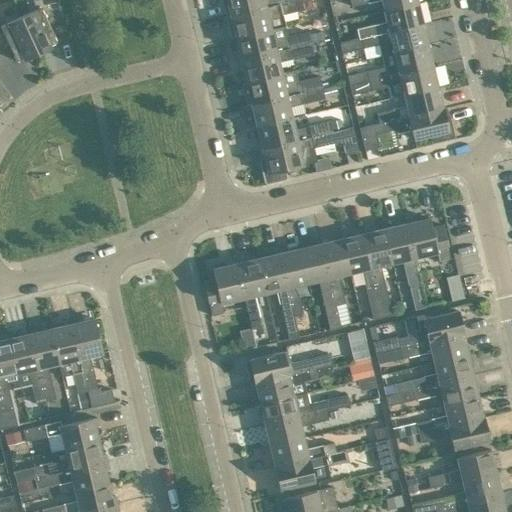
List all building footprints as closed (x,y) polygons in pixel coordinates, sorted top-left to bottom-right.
[(33,0),(36,7),(21,14),(38,52),(52,45),(51,43),(57,40),(49,21),(52,20),(65,17),(60,0),(33,0)] [(227,0),(230,14),(287,0),(227,0)] [(231,22),(230,24),(232,34),(233,35),(235,34),(236,36),(285,24),(283,13),(304,8),(301,0),(287,0),(230,14),(232,22),(231,22)] [(418,0),(351,0),(352,4),(370,0),(382,0),(385,9),(419,1),(418,0)] [(387,20),(357,27),(360,36),(360,37),(424,22),(419,1),(385,9),(387,20)] [(0,11),(0,44),(4,41),(8,40),(17,58),(23,55),(24,58),(38,52),(21,14),(6,21),(0,11)] [(360,36),(340,41),(342,51),(364,46),(379,42),(382,54),(429,43),(424,22),(360,37),(360,36)] [(285,24),(236,36),(241,58),(312,41),(312,40),(309,30),(288,35),(285,24)] [(316,28),(309,29),(309,30),(312,40),(323,37),(321,31),(316,28)] [(312,41),(241,58),(246,80),(282,72),(279,60),(293,57),(314,52),(312,41)] [(367,69),(348,73),(350,83),(434,64),(429,43),(382,54),(384,65),(367,69)] [(434,64),(350,83),(352,93),(372,88),(388,85),(390,95),(404,92),(404,93),(439,85),(434,64)] [(245,82),(244,84),(246,93),(248,94),(250,94),(252,102),(322,85),(322,84),(320,74),(299,79),(296,68),(282,72),(246,80),(247,82),(245,82)] [(331,71),(320,74),(322,84),(333,82),(331,71)] [(336,83),(323,86),(325,95),(338,92),(336,83)] [(322,85),(252,102),(257,124),(293,116),(290,104),(304,101),(304,102),(325,97),(325,95),(323,86),(322,85)] [(407,104),(377,111),(379,121),(443,106),(439,85),(404,93),(407,104)] [(379,121),(360,125),(365,149),(379,145),(376,132),(397,127),(397,131),(412,127),(415,137),(431,133),(433,140),(455,135),(450,112),(445,113),(443,106),(379,121)] [(293,116),(257,124),(262,146),(333,130),(333,129),(330,119),(330,118),(309,123),(309,124),(295,127),(293,116)] [(341,117),(330,119),(333,129),(343,127),(341,117)] [(263,156),(261,160),(266,178),(268,181),(285,177),(286,174),(285,167),(304,163),(318,159),(314,146),(336,141),(340,140),(343,142),(346,152),(359,149),(353,124),(343,127),(333,129),(333,130),(262,146),(264,156),(263,156)] [(430,216),(406,221),(414,256),(437,251),(439,260),(451,257),(443,223),(432,226),(430,216)] [(406,221),(384,227),(392,261),(404,258),(410,286),(421,283),(414,256),(406,221)] [(384,227),(364,231),(383,315),(393,313),(381,263),(392,261),(384,227)] [(364,231),(342,236),(350,271),(362,268),(373,317),(383,315),(364,231)] [(342,236),(321,241),(336,303),(337,303),(346,301),(339,273),(350,271),(342,236)] [(321,241),(300,246),(309,281),(319,278),(330,327),(341,324),(337,303),(336,303),(321,241)] [(300,246),(279,251),(294,313),(304,311),(297,283),(309,281),(300,246)] [(279,251),(258,256),(267,290),(278,288),(284,316),(289,337),(299,335),(294,313),(279,251)] [(258,256),(237,261),(245,295),(245,296),(252,327),(253,327),(263,325),(255,293),(267,290),(258,256)] [(216,277),(204,279),(212,314),(225,311),(222,301),(245,296),(245,295),(237,261),(213,267),(216,277)] [(424,297),(414,300),(415,307),(426,305),(424,297)] [(396,335),(374,340),(377,351),(399,346),(464,331),(458,308),(425,316),(424,312),(406,316),(409,333),(396,336),(396,335)] [(95,316),(72,322),(88,389),(98,387),(94,367),(93,367),(90,354),(103,351),(95,316)] [(72,322),(51,327),(59,361),(63,374),(73,372),(78,392),(88,389),(72,322)] [(263,325),(253,327),(255,336),(265,334),(263,325)] [(364,326),(351,329),(352,335),(360,340),(367,339),(364,326)] [(51,327),(30,332),(46,399),(56,397),(52,377),(51,377),(48,364),(59,361),(51,327)] [(399,346),(377,351),(379,361),(401,356),(432,349),(434,360),(469,352),(464,331),(399,346)] [(30,332),(9,337),(20,384),(31,382),(36,402),(46,399),(30,332)] [(9,337),(0,338),(0,391),(8,425),(18,423),(14,407),(10,387),(20,384),(9,337)] [(370,352),(367,341),(352,344),(354,356),(370,352)] [(248,359),(247,361),(249,371),(252,372),(254,372),(256,380),(333,363),(332,363),(330,351),(290,361),(287,349),(250,358),(250,359),(248,359)] [(409,378),(394,382),(396,391),(474,373),(469,352),(434,360),(437,372),(409,378)] [(333,363),(256,380),(261,401),(307,390),(304,379),(319,375),(324,372),(328,373),(333,366),(333,363)] [(397,392),(386,394),(388,404),(414,398),(428,394),(442,391),(444,402),(479,394),(474,373),(396,391),(397,392)] [(98,387),(88,389),(92,405),(114,400),(111,386),(102,389),(98,387)] [(88,389),(78,392),(82,408),(92,405),(88,389)] [(259,403),(258,406),(259,413),(262,415),(264,414),(266,422),(327,408),(327,407),(350,401),(348,393),(328,397),(309,402),(307,390),(261,401),(261,403),(259,403)] [(447,414),(417,421),(419,431),(484,415),(483,414),(479,394),(444,402),(447,414)] [(327,408),(266,422),(271,443),(304,435),(301,424),(329,418),(327,408)] [(340,408),(330,410),(331,416),(341,414),(340,408)] [(60,419),(24,428),(26,439),(48,434),(61,430),(65,447),(99,439),(96,424),(100,423),(97,415),(94,416),(61,424),(60,419)] [(484,415),(419,431),(421,441),(452,433),(455,446),(489,438),(484,415)] [(417,421),(394,426),(397,436),(407,434),(419,431),(417,421)] [(387,424),(375,427),(377,439),(389,436),(387,424)] [(24,428),(6,432),(8,443),(26,439),(24,428)] [(419,431),(407,434),(409,444),(421,441),(419,431)] [(304,435),(271,443),(276,464),(337,450),(337,449),(334,440),(307,447),(304,435)] [(377,439),(376,439),(382,467),(396,464),(389,436),(377,439)] [(33,465),(14,470),(17,480),(35,476),(108,459),(106,451),(103,452),(99,439),(65,447),(52,450),(54,460),(33,465)] [(337,450),(276,464),(281,487),(318,478),(315,466),(348,458),(346,447),(337,449),(337,450)] [(460,467),(428,475),(431,486),(462,478),(497,470),(491,447),(457,456),(460,467)] [(108,459),(35,476),(38,487),(59,482),(73,478),(75,489),(109,481),(106,467),(110,467),(108,459)] [(433,497),(412,502),(414,511),(436,507),(502,491),(497,470),(462,478),(465,490),(433,497)] [(35,476),(17,480),(19,491),(38,487),(35,476)] [(64,502),(42,507),(43,511),(70,511),(118,501),(116,493),(112,494),(109,481),(75,489),(78,499),(64,503),(64,502)] [(333,484),(283,496),(286,511),(317,511),(338,507),(333,484)] [(506,511),(502,491),(436,507),(436,511),(457,511),(470,509),(470,511),(506,511)] [(402,492),(386,496),(389,507),(404,504),(402,492)] [(0,505),(15,501),(13,493),(0,496),(0,505)] [(70,511),(116,511),(116,510),(120,509),(118,501),(70,511)]
